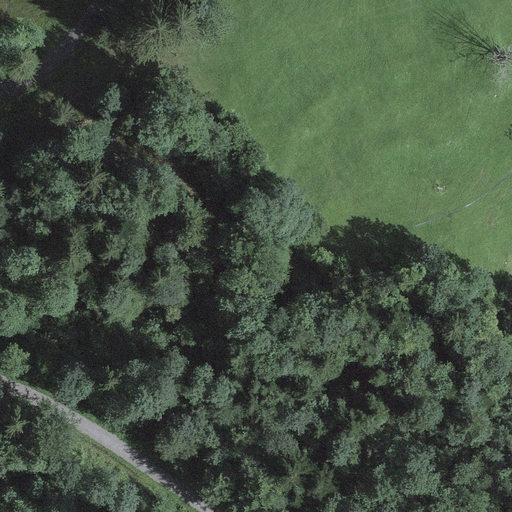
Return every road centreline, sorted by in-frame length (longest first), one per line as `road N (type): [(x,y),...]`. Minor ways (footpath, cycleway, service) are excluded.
road 1 (track): [(0,373),(207,511)]
road 2 (residential): [(104,0),(68,47),(0,89)]
